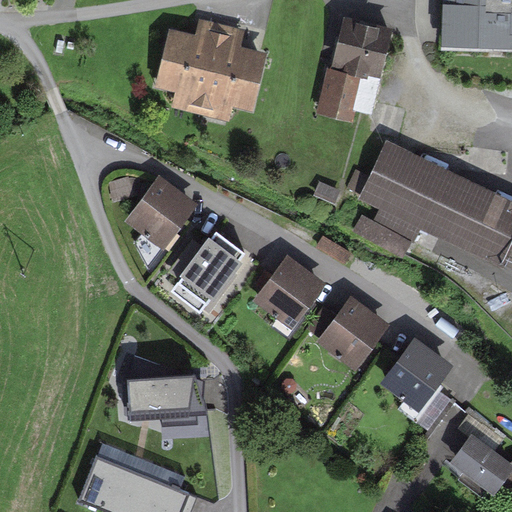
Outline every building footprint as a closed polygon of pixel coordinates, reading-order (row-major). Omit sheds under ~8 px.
[(511,0),(443,0),(442,51),(511,52),(511,0)] [(401,24),(345,11),(323,107),(355,114),(365,70),(389,76),(401,24)] [(174,102),(201,109),(221,26),(201,22),(198,37),(171,31),(159,79),(178,84),(174,102)] [(221,26),(201,109),(225,115),(229,100),(251,106),(264,53),(234,46),(238,30),(221,26)] [(511,221),(511,193),(389,135),(358,199),(492,263),(511,221)] [(200,202),(159,172),(126,215),(167,246),(200,202)] [(217,229),(177,286),(207,307),(248,250),(217,229)] [(328,283),(289,253),(253,297),(293,328),(328,283)] [(392,321),(353,292),(319,336),(358,366),(392,321)] [(457,361),(418,330),(383,375),(422,405),(457,361)] [(194,371),(127,375),(130,416),(164,414),(165,430),(198,427),(197,411),(206,410),(194,371)] [(511,458),(511,459),(474,428),(452,455),(499,492),(511,476),(511,458)] [(182,511),(201,474),(109,429),(72,504),(88,511),(182,511)]
